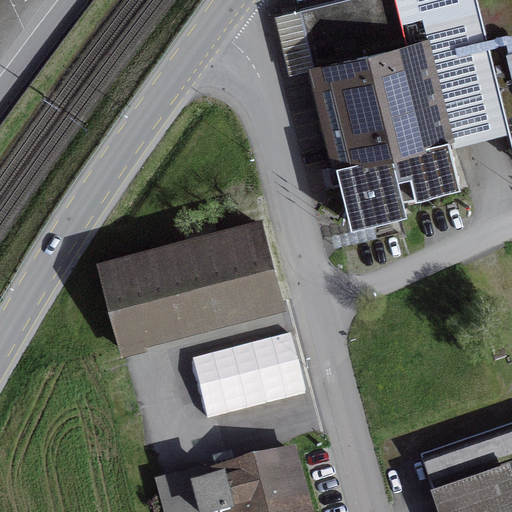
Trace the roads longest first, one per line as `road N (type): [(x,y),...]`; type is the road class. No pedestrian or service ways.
road 1 (residential): [(372,511),(261,79),(219,29)]
road 2 (unclassified): [(219,29),(63,238),(0,348)]
road 3 (residential): [(75,0),(0,95)]
